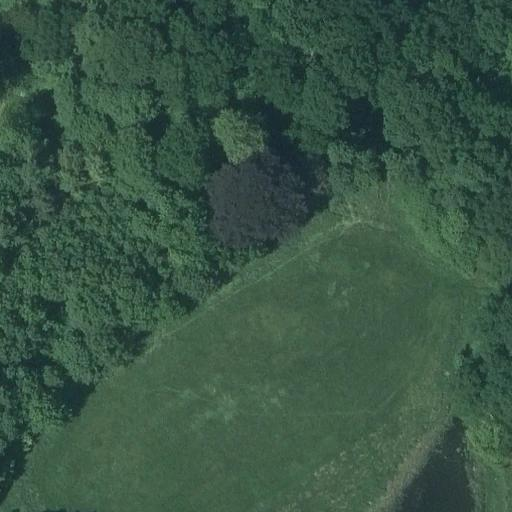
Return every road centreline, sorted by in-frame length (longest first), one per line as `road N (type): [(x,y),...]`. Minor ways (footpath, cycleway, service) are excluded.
road 1 (track): [(374,145),(65,353),(0,429)]
road 2 (track): [(360,185),(374,145),(511,66)]
